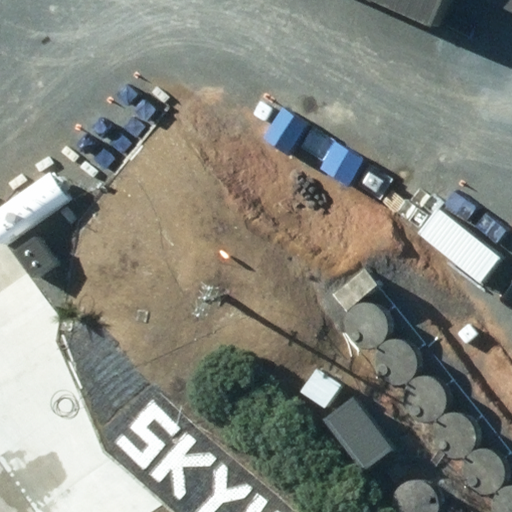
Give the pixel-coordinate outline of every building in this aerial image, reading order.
[(360,0),(438,35),(454,0),(360,0)] [(113,175),(178,104),(138,68),(73,139),(113,175)] [(29,229),(25,270),(67,273),(71,233),(29,229)] [(511,511),(511,454),(376,289),(334,324),(488,511),(511,511)] [(343,368),(310,392),(374,481),(408,457),(343,368)] [(0,479),(0,499),(10,491),(0,479)]
